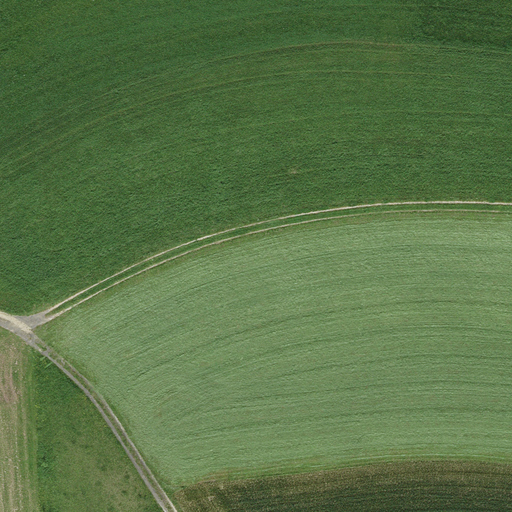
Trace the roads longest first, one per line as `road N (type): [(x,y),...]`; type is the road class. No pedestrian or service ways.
road 1 (track): [(19,327),(201,238),(443,202),(511,209)]
road 2 (track): [(19,327),(78,377),(171,511)]
